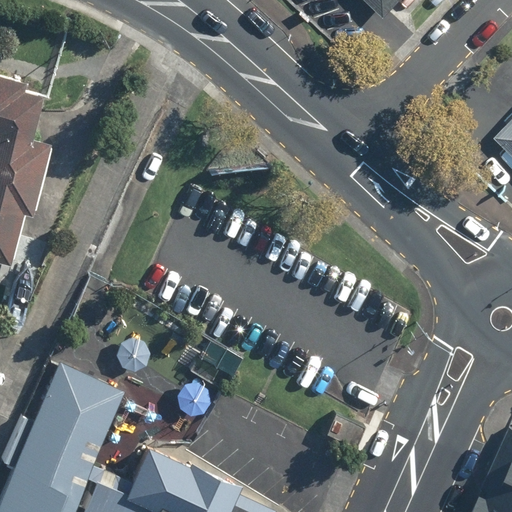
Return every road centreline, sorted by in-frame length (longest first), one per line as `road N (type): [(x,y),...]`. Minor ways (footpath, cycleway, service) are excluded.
road 1 (primary): [(154,0),(340,153)]
road 2 (tertiary): [(368,511),(465,321)]
road 3 (residential): [(340,153),(485,0)]
road 4 (tertiary): [(495,356),(419,511)]
road 5 (primary): [(384,195),(454,214),(500,251),(511,272)]
road 6 (primary): [(472,299),(409,234),(384,195)]
